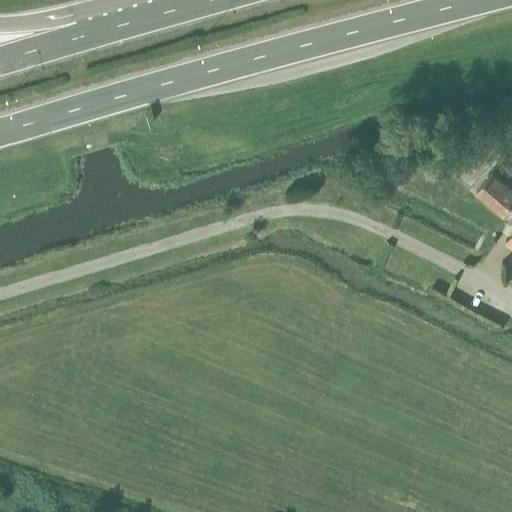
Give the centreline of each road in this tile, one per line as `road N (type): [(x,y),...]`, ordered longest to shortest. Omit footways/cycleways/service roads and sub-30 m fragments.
road 1 (primary): [(0,134),(481,0)]
road 2 (primary): [(207,0),(89,32)]
